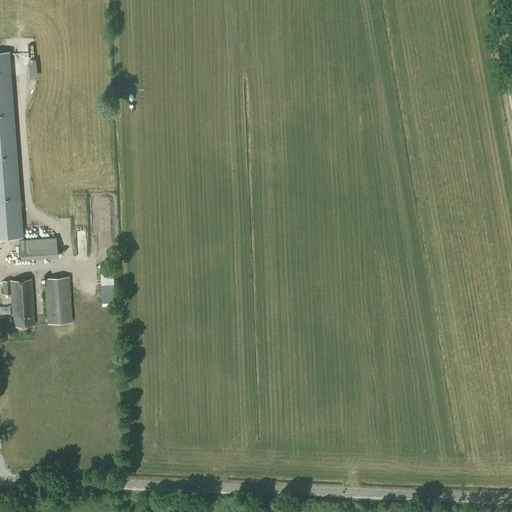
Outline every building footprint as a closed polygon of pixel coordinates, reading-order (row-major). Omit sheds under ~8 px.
[(9,51),(0,51),(0,238),(22,237),(9,51)] [(55,237),(19,240),(20,260),(57,257),(55,237)] [(102,307),(114,308),(113,275),(100,275),(102,307)] [(68,277),(45,278),(47,324),(71,322),(68,277)] [(31,279),(2,281),(2,295),(10,294),(11,315),(0,315),(0,323),(10,323),(10,322),(12,322),(12,326),(34,324),(31,279)]
